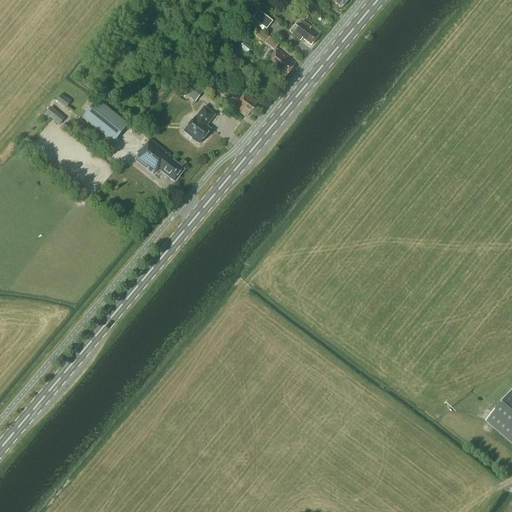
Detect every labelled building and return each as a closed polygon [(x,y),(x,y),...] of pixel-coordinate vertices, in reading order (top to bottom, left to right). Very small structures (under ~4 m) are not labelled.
[(326,0),(330,3),(332,1),(341,9),(348,0),(326,0)] [(272,22),(256,9),(251,16),(246,12),(242,16),(250,22),(252,19),(266,29),(272,22)] [(305,20),(311,12),(308,9),(302,17),(305,20)] [(302,39),(311,46),(320,36),(303,22),(298,28),(296,26),(289,33),(300,42),(302,39)] [(278,45),(259,30),(256,35),(265,43),(264,44),(274,51),(278,45)] [(278,50),(273,56),(270,53),(266,58),(269,60),(267,63),(276,70),(277,69),(286,76),(295,65),(278,50)] [(203,91),(189,80),(180,91),(194,102),(203,91)] [(229,96),(219,89),(214,95),(224,103),(229,96)] [(59,101),(69,107),(74,100),(63,93),(59,101)] [(249,115),(250,116),(257,109),(254,107),(256,104),(244,94),(234,107),(247,117),(249,115)] [(126,125),(95,100),(81,118),(112,143),(126,125)] [(63,118),(49,107),(44,113),(58,125),(63,118)] [(199,144),(210,130),(205,127),(214,116),(204,108),(195,118),(184,132),(193,139),(192,139),(196,143),(197,142),(199,144)] [(159,172),(174,184),(184,172),(172,162),(173,160),(150,141),(134,161),(155,178),(159,172)] [(511,391),(486,421),(511,443),(511,391)]
